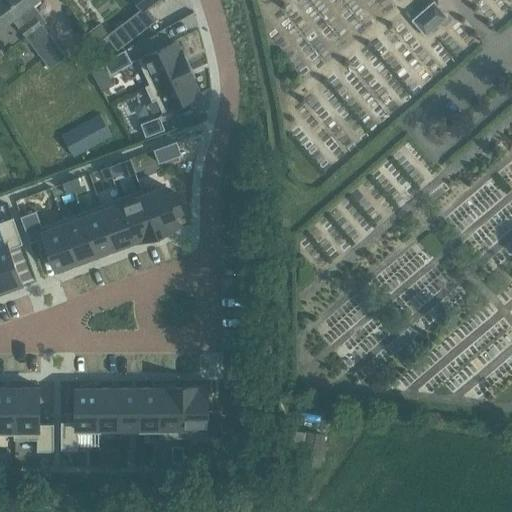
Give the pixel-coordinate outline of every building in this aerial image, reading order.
[(0,0),(0,29),(12,20),(26,37),(34,31),(10,0),(0,0)] [(10,0),(34,31),(26,37),(43,60),(59,48),(42,26),(47,22),(33,4),(37,0),(10,0)] [(74,0),(57,0),(66,14),(78,6),(74,0)] [(133,0),(144,13),(160,0),(133,0)] [(448,17),(434,0),(411,20),(425,37),(448,17)] [(121,25),(106,35),(117,50),(131,39),(121,25)] [(362,45),(368,52),(386,35),(379,28),(362,45)] [(175,42),(138,59),(150,84),(150,85),(188,68),(180,52),(175,42)] [(125,50),(104,61),(111,74),(132,62),(125,50)] [(105,70),(101,63),(90,69),(94,76),(105,70)] [(150,84),(145,86),(152,101),(156,99),(162,111),(199,94),(195,84),(188,68),(150,85),(150,84)] [(102,116),(101,114),(62,135),(73,157),(113,136),(102,117),(102,116)] [(160,117),(141,123),(146,137),(164,130),(160,117)] [(176,141),(154,150),(159,163),(181,154),(176,141)] [(136,174),(130,158),(120,162),(124,173),(126,177),(136,174)] [(116,163),(108,166),(113,177),(120,175),(116,163)] [(108,166),(101,169),(105,180),(113,177),(108,166)] [(78,178),(70,180),(74,192),(82,189),(78,178)] [(70,180),(62,183),(67,194),(74,192),(70,180)] [(183,213),(175,192),(169,195),(165,186),(144,194),(143,194),(158,233),(180,225),(176,215),(183,213)] [(158,233),(143,194),(144,194),(142,189),(120,198),(136,240),(135,240),(135,242),(158,233)] [(136,240),(120,198),(101,205),(116,247),(135,240),(136,240)] [(116,247),(101,205),(82,212),(97,254),(116,247)] [(78,261),(63,219),(42,227),(36,211),(21,217),(30,242),(44,237),(56,269),(78,261)] [(97,254),(82,212),(63,219),(78,261),(97,254)] [(0,291),(22,283),(9,248),(22,243),(13,218),(0,222),(0,228),(5,243),(0,245),(0,291)] [(15,434),(15,387),(0,386),(0,434),(14,435),(15,434)] [(184,437),(184,386),(159,386),(159,388),(161,388),(161,432),(160,432),(160,437),(184,437)] [(222,437),(222,410),(207,410),(207,386),(184,386),(184,437),(222,437)] [(39,424),(39,387),(15,387),(15,434),(14,435),(14,439),(37,439),(37,451),(53,451),(53,424),(39,424)] [(100,428),(100,388),(76,388),(76,422),(61,422),(61,449),(77,449),(77,433),(100,433),(100,428)] [(120,428),(120,388),(100,388),(100,428),(120,428)] [(140,428),(140,388),(120,388),(120,428),(139,428),(140,428)] [(161,432),(161,388),(159,388),(140,388),(140,428),(139,428),(139,432),(160,432),(161,432)] [(321,466),(328,434),(291,427),(285,459),(321,466)] [(120,467),(120,454),(112,454),(112,466),(112,467),(120,467)] [(128,466),(128,454),(120,454),(120,467),(128,467),(128,466)] [(184,462),(176,462),(176,474),(184,474),(184,462)]
